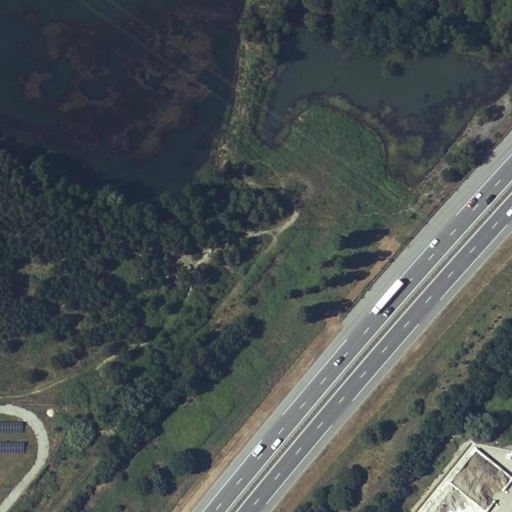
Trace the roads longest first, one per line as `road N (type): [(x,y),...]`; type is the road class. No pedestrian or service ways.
road 1 (motorway): [(511,167),(214,511)]
road 2 (motorway): [(248,511),(511,206)]
